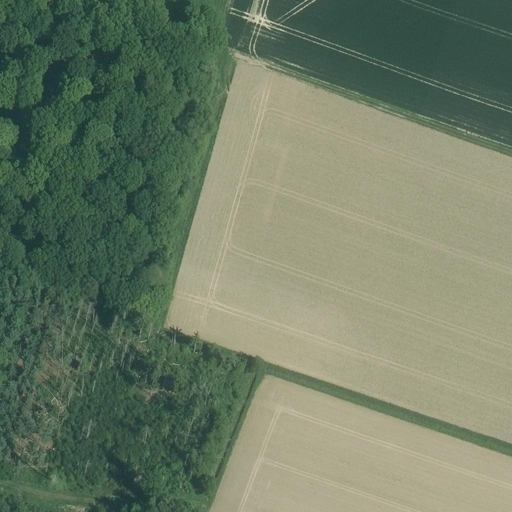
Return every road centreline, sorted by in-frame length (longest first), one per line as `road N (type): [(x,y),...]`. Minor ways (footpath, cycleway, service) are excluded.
road 1 (track): [(511,150),(217,47)]
road 2 (track): [(0,479),(71,503),(201,504)]
